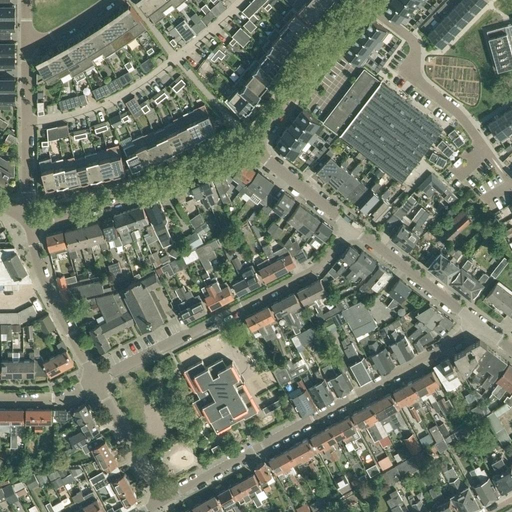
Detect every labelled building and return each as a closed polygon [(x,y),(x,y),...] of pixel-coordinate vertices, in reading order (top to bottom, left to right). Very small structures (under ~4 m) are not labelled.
[(163,11),(153,0),(138,0),(155,23),(166,15),(163,11)] [(169,0),(153,0),(163,11),(172,4),(169,0)] [(304,0),(295,0),(292,4),(311,21),(318,12),(319,13),(320,13),(304,0)] [(304,0),(320,13),(327,5),(328,5),(322,0),(304,0)] [(390,0),(387,0),(381,8),(398,21),(405,12),(391,1),(390,0)] [(391,0),(391,1),(405,12),(407,14),(414,5),(407,0),(391,0)] [(468,19),(475,12),(462,0),(461,0),(455,6),(468,19)] [(476,0),(462,0),(475,12),(481,5),(476,0)] [(0,17),(15,17),(15,5),(0,5),(0,17)] [(130,6),(125,10),(120,13),(136,36),(143,31),(147,28),(130,6)] [(461,26),(468,19),(455,6),(448,13),(461,26)] [(309,23),(293,9),(291,8),(283,17),(302,33),(301,32),(309,23)] [(215,16),(210,10),(206,14),(211,19),(215,16)] [(111,20),(126,43),(134,38),(136,36),(120,13),(115,17),(111,20)] [(448,13),(442,20),(455,33),(461,26),(448,13)] [(363,25),(378,37),(379,38),(386,29),(369,16),(363,25)] [(15,17),(0,17),(0,28),(15,29),(15,17)] [(294,43),(302,33),(283,17),(287,21),(279,30),(275,27),(294,44),(295,44),(294,43)] [(201,18),(196,23),(201,29),(206,24),(205,24),(201,18)] [(250,19),(243,25),(251,32),(257,26),(254,24),(252,21),(250,19)] [(101,27),(116,50),(124,45),(126,43),(111,20),(105,24),(101,27)] [(435,27),(448,39),(455,33),(442,20),(435,27)] [(511,23),(504,26),(487,31),(498,70),(511,65),(511,23)] [(362,24),(355,33),(372,46),(378,37),(363,25),(362,24)] [(116,50),(101,27),(91,33),(103,53),(102,53),(105,57),(116,50)] [(174,27),(169,30),(173,36),(174,35),(178,32),(174,27)] [(294,44),(275,27),(267,36),(288,54),(287,53),(294,44)] [(441,47),(448,39),(435,27),(428,34),(440,46),(441,47)] [(232,36),(234,38),(237,40),(238,42),(245,35),(239,28),(232,36)] [(92,59),(102,53),(103,53),(91,33),(80,40),(92,59)] [(355,33),(349,42),(365,54),(372,46),(355,33)] [(288,54),(267,36),(266,37),(269,39),(263,47),(282,63),(281,62),(288,54)] [(70,46),(84,70),(95,63),(92,59),(80,40),(70,46)] [(0,52),(15,53),(15,42),(0,41),(0,52)] [(349,42),(342,51),(358,63),(365,54),(349,42)] [(84,70),(70,46),(60,51),(70,72),(72,76),(84,70)] [(256,58),(274,74),(273,73),(282,63),(263,47),(262,47),(266,51),(258,60),(256,58)] [(49,57),(59,78),(70,72),(60,51),(49,57)] [(15,53),(0,52),(0,71),(5,72),(5,65),(15,65),(15,53)] [(49,57),(38,63),(39,66),(37,67),(37,81),(45,78),(48,84),(59,78),(49,57)] [(248,66),(268,83),(267,82),(274,74),(256,58),(249,66),(248,66)] [(133,66),(130,61),(124,64),(128,69),(133,66)] [(145,61),(141,64),(145,71),(150,68),(145,61)] [(209,64),(205,61),(200,67),(205,70),(209,64)] [(240,75),(261,93),(260,92),(268,83),(248,66),(240,75)] [(335,140),(339,134),(397,178),(402,182),(418,161),(442,128),(393,91),(380,81),(364,69),(336,106),(324,122),(324,121),(323,122),(324,122),(319,128),(335,140)] [(123,74),(118,77),(122,85),(128,82),(123,74)] [(254,101),(261,93),(240,75),(241,76),(234,84),(255,102),(254,101)] [(0,89),(15,90),(15,78),(0,78),(0,89)] [(177,83),(181,87),(185,83),(181,79),(177,83)] [(116,89),(112,81),(107,84),(111,92),(116,89)] [(177,83),(172,87),(176,91),(181,87),(177,83)] [(255,102),(234,84),(236,87),(227,96),(246,112),(255,102)] [(99,87),(92,90),(97,98),(103,95),(99,87)] [(15,90),(0,89),(0,101),(15,102),(15,90)] [(66,98),(68,108),(81,104),(78,95),(66,98)] [(134,97),(130,100),(135,107),(139,104),(134,97)] [(193,109),(194,109),(205,134),(205,133),(216,129),(204,103),(193,108),(193,109)] [(144,111),(145,112),(150,109),(146,104),(141,107),(144,111)] [(205,133),(205,134),(194,109),(193,109),(183,114),(184,114),(195,139),(206,134),(205,133)] [(303,109),(296,118),(312,131),(319,122),(303,109)] [(507,133),(511,129),(511,123),(505,113),(497,118),(507,133)] [(120,114),(115,116),(118,124),(123,121),(120,114)] [(174,122),(175,122),(185,144),(196,139),(195,139),(184,114),(183,114),(173,119),(174,122)] [(289,126),(289,127),(305,138),(305,139),(306,140),(312,131),(296,118),(289,126)] [(507,133),(497,118),(488,123),(498,139),(507,133)] [(185,144),(175,122),(174,122),(164,126),(164,127),(175,149),(185,145),(185,144)] [(67,124),(57,126),(59,137),(69,135),(67,124)] [(289,125),(281,135),(283,136),(283,135),(298,147),(299,147),(305,139),(305,138),(289,127),(289,126),(289,125)] [(59,137),(57,126),(47,128),(48,140),(59,137)] [(164,127),(155,131),(154,132),(165,155),(175,150),(175,149),(164,127)] [(454,128),(448,133),(458,146),(464,141),(454,128)] [(165,155),(154,132),(155,131),(154,130),(143,134),(143,135),(154,159),(154,160),(165,155)] [(13,141),(16,136),(9,132),(6,137),(13,141)] [(134,143),(144,164),(143,164),(154,160),(154,159),(143,135),(143,134),(132,139),(134,143)] [(277,145),(275,148),(284,155),(286,152),(293,157),(300,148),(299,147),(298,147),(283,135),(283,136),(276,144),(277,145)] [(442,139),(437,145),(448,156),(454,150),(442,139)] [(133,168),(143,164),(144,164),(134,143),(123,147),(133,168)] [(113,174),(114,174),(126,171),(118,144),(106,147),(107,149),(114,174),(113,174)] [(103,177),(113,174),(114,174),(107,149),(97,152),(96,152),(103,176),(102,176),(103,177)] [(324,163),(317,171),(316,172),(317,171),(326,180),(327,179),(340,164),(331,156),(334,153),(329,149),(319,159),(324,163)] [(97,152),(96,151),(85,154),(85,156),(92,178),(91,178),(91,179),(102,176),(103,176),(96,152),(97,152)] [(359,152),(355,156),(361,160),(365,157),(359,152)] [(432,152),(429,159),(443,166),(446,159),(432,152)] [(0,181),(4,184),(9,176),(14,176),(14,159),(6,159),(0,155),(0,181)] [(63,159),(69,182),(69,184),(80,181),(74,159),(75,159),(74,156),(63,159)] [(80,181),(91,178),(92,178),(85,156),(75,159),(74,159),(80,181)] [(46,187),(57,184),(58,184),(51,161),(52,161),(51,157),(39,160),(46,187)] [(63,158),(52,161),(51,161),(58,184),(57,184),(58,185),(69,182),(63,159),(63,158)] [(348,163),(345,160),(340,164),(327,179),(336,188),(337,187),(350,172),(345,167),(348,163)] [(256,169),(255,168),(252,165),(251,167),(244,162),(233,178),(239,182),(235,187),(239,190),(248,179),(250,177),(256,169)] [(350,172),(337,187),(346,195),(347,194),(360,180),(355,175),(362,167),(358,163),(350,172)] [(246,192),(250,195),(265,176),(258,170),(250,180),(248,179),(239,190),(236,194),(237,195),(238,195),(240,196),(243,192),(245,194),(246,192)] [(230,187),(229,185),(224,173),(218,175),(226,192),(230,187)] [(431,173),(420,185),(426,191),(432,184),(440,192),(445,186),(431,173)] [(230,201),(226,192),(218,175),(213,178),(224,204),(229,202),(230,201)] [(199,180),(210,204),(215,203),(210,191),(215,189),(210,176),(199,180)] [(267,191),(269,189),(274,182),(265,176),(250,195),(249,196),(257,202),(259,200),(263,203),(267,198),(270,193),(267,191)] [(361,179),(360,180),(347,194),(357,203),(357,202),(371,187),(370,187),(361,179)] [(205,206),(210,204),(199,180),(189,184),(195,197),(201,195),(205,206)] [(368,210),(381,195),(375,190),(381,184),(377,181),(371,187),(357,202),(367,211),(368,210)] [(446,187),(443,190),(447,193),(444,198),(453,206),(460,198),(452,191),(446,187)] [(181,188),(175,190),(179,201),(186,199),(181,188)] [(381,195),(368,210),(377,219),(391,204),(385,198),(391,192),(388,188),(382,195),(381,195)] [(278,199),(275,197),(267,207),(264,205),(263,207),(262,208),(268,213),(272,206),(283,215),(290,206),(295,200),(294,199),(284,192),(278,199)] [(263,203),(264,205),(267,207),(275,197),(270,193),(267,198),(263,203)] [(152,223),(158,238),(162,246),(171,243),(163,224),(165,223),(167,219),(165,215),(166,215),(158,197),(144,203),(151,220),(152,223)] [(288,219),(298,226),(310,211),(299,203),(293,211),(288,219)] [(133,207),(139,224),(148,221),(142,204),(133,207)] [(130,227),(139,224),(133,207),(123,210),(130,227)] [(130,227),(123,210),(114,213),(121,232),(124,230),(129,243),(131,242),(130,240),(132,240),(129,231),(131,230),(130,227)] [(257,213),(254,210),(248,218),(251,221),(257,213)] [(394,233),(391,237),(400,243),(420,216),(423,213),(419,210),(416,213),(412,218),(407,225),(403,222),(399,227),(396,224),(395,225),(391,230),(395,232),(394,233)] [(426,210),(420,216),(400,243),(408,249),(423,229),(419,226),(424,219),(429,213),(426,210)] [(451,220),(454,222),(442,233),(449,240),(471,220),(462,210),(451,220)] [(305,238),(314,227),(320,219),(310,211),(298,226),(304,231),(301,235),(305,238)] [(189,219),(200,234),(210,227),(205,221),(204,221),(200,212),(189,219)] [(113,217),(102,220),(107,239),(118,236),(113,217)] [(90,241),(91,241),(99,239),(101,248),(108,246),(100,219),(85,223),(90,241)] [(322,220),(311,235),(306,241),(311,244),(315,238),(321,243),(333,228),(322,220)] [(237,227),(241,236),(251,231),(248,222),(237,227)] [(271,236),(278,226),(273,222),(266,232),(271,236)] [(90,241),(85,223),(76,226),(81,243),(85,242),(88,252),(93,250),(91,241),(90,241)] [(148,244),(158,238),(152,223),(147,225),(150,232),(143,235),(148,244)] [(81,243),(76,226),(65,229),(69,246),(68,247),(68,250),(70,257),(77,255),(74,245),(81,243)] [(284,229),(278,226),(271,236),(276,240),(284,229)] [(63,229),(46,233),(49,248),(52,259),(59,257),(58,253),(68,250),(68,247),(67,244),(63,229)] [(196,245),(190,235),(185,237),(190,248),(196,245)] [(215,238),(209,242),(212,249),(219,245),(215,238)] [(292,256),(296,254),(297,253),(296,250),(289,238),(283,245),(286,247),(288,249),(290,253),(292,256)] [(209,242),(195,249),(200,257),(201,259),(206,269),(211,267),(212,266),(210,261),(217,258),(212,249),(209,242)] [(265,251),(266,253),(277,274),(288,268),(296,264),(292,256),(290,253),(288,249),(286,247),(274,254),(269,244),(263,247),(265,251)] [(352,259),(359,251),(350,244),(340,257),(348,263),(349,264),(352,259)] [(17,251),(15,247),(14,246),(0,246),(0,282),(4,283),(3,269),(7,265),(3,258),(17,251)] [(463,246),(455,251),(456,251),(438,274),(439,275),(440,274),(441,275),(441,276),(442,277),(442,278),(444,280),(445,279),(447,281),(459,266),(454,262),(465,248),(463,246)] [(231,258),(234,257),(229,247),(224,250),(229,260),(231,258)] [(301,247),(296,250),(297,253),(296,254),(300,262),(308,258),(307,258),(301,247)] [(436,272),(438,274),(456,251),(455,251),(451,248),(445,255),(441,252),(435,257),(432,254),(425,263),(428,266),(429,267),(429,268),(429,269),(431,270),(433,270),(434,271),(435,270),(437,271),(436,272)] [(191,261),(200,257),(195,249),(183,255),(187,264),(192,262),(191,261)] [(349,280),(351,277),(369,255),(362,250),(350,265),(353,268),(347,275),(346,277),(349,280)] [(27,271),(17,251),(3,258),(7,265),(3,269),(4,283),(32,281),(27,271)] [(151,253),(155,261),(158,266),(169,260),(167,254),(160,257),(157,251),(151,253)] [(272,276),(277,274),(266,253),(263,255),(265,259),(257,263),(266,280),(272,276)] [(370,269),(376,261),(369,255),(351,277),(354,280),(361,273),(364,276),(370,269)] [(175,259),(178,266),(185,262),(182,256),(175,259)] [(237,256),(234,257),(231,258),(234,265),(238,263),(241,271),(244,269),(237,256)] [(491,274),(495,278),(509,261),(504,257),(491,274)] [(452,287),(459,292),(472,275),(467,271),(472,264),(472,262),(468,259),(462,266),(450,281),(454,284),(452,287)] [(121,269),(120,267),(119,264),(118,260),(112,262),(115,271),(121,269)] [(169,274),(174,272),(168,261),(160,266),(163,271),(167,269),(169,274)] [(109,267),(110,270),(111,274),(112,277),(122,273),(121,270),(121,269),(115,271),(112,262),(108,264),(109,267)] [(385,268),(378,262),(371,270),(364,278),(368,281),(360,289),(362,290),(361,291),(362,293),(371,284),(385,268)] [(332,267),(328,271),(337,280),(341,274),(332,267)] [(371,284),(362,293),(364,294),(366,293),(367,294),(375,287),(378,289),(389,276),(392,273),(385,268),(371,284)] [(243,275),(250,288),(261,282),(256,271),(249,274),(248,273),(243,275)] [(127,286),(123,288),(113,293),(112,291),(95,295),(97,301),(106,319),(99,323),(99,322),(93,325),(91,320),(87,322),(100,350),(110,345),(106,336),(139,320),(143,328),(163,319),(149,290),(161,284),(155,273),(139,281),(138,280),(136,281),(135,280),(129,283),(129,284),(127,285),(127,286)] [(472,275),(459,292),(466,297),(467,294),(472,298),(489,276),(486,273),(483,273),(478,279),(472,275)] [(61,293),(67,303),(81,296),(96,293),(96,292),(103,290),(101,279),(94,281),(94,279),(67,286),(64,274),(57,276),(61,293)] [(239,294),(250,288),(243,275),(239,277),(240,279),(233,282),(239,294)] [(206,285),(201,287),(205,296),(211,307),(223,302),(211,279),(211,278),(209,276),(203,279),(205,282),(206,285)] [(215,276),(211,278),(211,279),(223,302),(234,296),(228,284),(226,280),(219,284),(215,276)] [(320,279),(309,284),(320,306),(324,304),(321,298),(329,294),(320,279)] [(400,301),(411,287),(399,279),(394,285),(389,292),(393,296),(400,301)] [(511,294),(497,283),(487,296),(509,312),(511,307),(511,294)] [(326,318),(320,306),(309,284),(298,290),(306,307),(314,303),(318,312),(316,313),(320,321),(326,318)] [(179,287),(181,291),(178,293),(182,301),(176,304),(185,321),(196,315),(187,299),(186,300),(183,293),(186,291),(183,285),(179,287)] [(188,296),(186,292),(186,291),(183,293),(186,300),(187,299),(196,315),(207,309),(202,299),(199,294),(194,296),(193,294),(188,296)] [(303,309),(301,304),(295,292),(283,298),(295,320),(297,325),(299,328),(302,327),(295,312),(303,309)] [(283,298),(272,303),(278,315),(283,312),(289,323),(290,322),(295,320),(283,298)] [(372,318),(362,299),(342,310),(348,320),(352,329),(356,336),(375,327),(371,319),(372,318)] [(389,307),(390,308),(397,305),(390,300),(387,304),(389,307)] [(343,307),(340,301),(334,304),(338,310),(343,307)] [(91,305),(94,312),(100,309),(97,302),(91,305)] [(418,328),(435,306),(429,302),(414,311),(420,317),(414,325),(418,328)] [(33,304),(29,306),(34,316),(38,313),(33,304)] [(269,305),(257,311),(263,322),(267,330),(269,334),(275,331),(269,320),(275,317),(269,305)] [(29,306),(24,308),(29,318),(34,316),(29,306)] [(430,329),(433,325),(443,312),(435,306),(418,328),(408,336),(411,342),(423,331),(422,330),(424,328),(428,331),(429,330),(430,329)] [(19,312),(19,323),(29,318),(24,308),(19,311),(19,312)] [(338,325),(348,320),(342,310),(332,315),(338,325)] [(267,330),(263,322),(257,311),(246,317),(247,318),(254,331),(259,328),(262,333),(263,332),(267,342),(272,339),(269,334),(267,330)] [(453,320),(443,312),(433,325),(443,333),(449,325),(448,325),(453,320)] [(44,332),(56,326),(49,313),(37,319),(44,332)] [(326,328),(335,323),(331,316),(322,321),(326,328)] [(406,358),(414,353),(405,337),(400,339),(394,328),(401,324),(398,319),(388,325),(406,358)] [(1,331),(1,339),(12,339),(12,336),(12,323),(8,323),(7,324),(3,324),(1,324),(1,331)] [(406,358),(388,325),(384,327),(393,343),(389,345),(398,362),(406,358)] [(297,334),(302,343),(302,344),(317,337),(314,331),(311,326),(297,334)] [(418,351),(423,348),(422,345),(433,338),(429,330),(428,331),(413,342),(418,351)] [(387,368),(394,364),(385,347),(381,349),(372,333),(368,335),(387,368)] [(302,343),(297,334),(291,337),(294,343),(298,350),(299,349),(297,345),(302,343)] [(379,373),(387,368),(368,335),(360,340),(363,345),(367,343),(373,353),(369,355),(379,373)] [(366,379),(374,375),(364,357),(360,358),(352,342),(351,343),(347,336),(344,338),(347,343),(366,379)] [(51,374),(74,362),(66,348),(67,348),(63,340),(58,342),(62,350),(43,361),(44,362),(35,362),(35,369),(48,368),(51,374)] [(466,373),(473,364),(476,359),(487,345),(483,342),(476,341),(455,353),(459,362),(465,374),(466,373)] [(359,383),(366,379),(347,343),(343,345),(352,363),(349,365),(359,383)] [(474,373),(475,374),(494,350),(487,345),(476,359),(473,364),(476,366),(473,370),(475,371),(474,373)] [(480,377),(480,375),(487,367),(490,369),(500,355),(494,350),(475,374),(472,378),(476,381),(480,377)] [(19,352),(13,352),(13,375),(24,375),(24,359),(24,351),(19,352)] [(35,375),(35,369),(35,362),(34,351),(30,351),(30,359),(24,359),(24,375),(35,375)] [(13,375),(13,352),(8,352),(8,359),(1,359),(2,375),(13,375)] [(493,372),(489,376),(488,375),(481,385),(486,389),(507,361),(500,355),(490,369),(493,372)] [(336,373),(346,391),(354,386),(345,369),(348,368),(342,357),(339,358),(336,360),(335,361),(340,371),(336,373)] [(455,384),(456,386),(461,383),(456,373),(457,373),(452,364),(448,357),(441,361),(453,383),(455,384)] [(226,364),(223,358),(207,366),(203,360),(184,370),(195,391),(197,390),(200,396),(192,401),(200,416),(207,412),(218,432),(232,424),(231,423),(244,415),(245,417),(259,409),(244,381),(243,382),(239,376),(241,375),(233,361),(226,364)] [(290,358),(283,362),(289,372),(297,368),(294,363),(293,363),(290,358)] [(446,391),(456,386),(455,384),(453,383),(441,361),(440,362),(441,364),(435,368),(433,366),(438,375),(441,381),(446,391)] [(289,372),(283,362),(273,368),(281,383),(308,369),(305,363),(297,368),(289,372)] [(495,395),(511,372),(511,364),(509,362),(496,379),(499,381),(492,392),(495,395)] [(338,395),(346,391),(336,373),(335,374),(330,363),(325,366),(323,367),(338,395)] [(326,401),(334,397),(319,369),(315,371),(320,380),(316,382),(326,401)] [(436,393),(436,394),(439,393),(436,388),(435,388),(434,386),(439,383),(432,370),(422,375),(431,390),(433,395),(436,393)] [(511,372),(495,395),(499,398),(507,387),(511,390),(511,387),(511,372)] [(319,405),(326,401),(316,382),(313,384),(308,375),(304,377),(319,405)] [(430,396),(432,401),(438,397),(436,394),(436,393),(433,395),(431,390),(422,375),(413,380),(420,393),(425,391),(429,397),(430,396)] [(301,414),(317,406),(301,378),(297,381),(303,390),(291,396),(301,414)] [(417,398),(416,399),(415,396),(420,393),(413,380),(403,385),(414,405),(417,404),(419,407),(421,406),(417,398)] [(421,419),(418,413),(415,415),(413,411),(416,409),(419,407),(417,404),(414,405),(403,385),(394,390),(401,404),(406,401),(417,421),(421,419)] [(477,400),(481,394),(474,389),(472,391),(477,400)] [(391,392),(381,398),(389,413),(391,417),(389,419),(391,423),(397,420),(395,416),(396,415),(394,411),(399,408),(391,392)] [(484,414),(485,414),(476,397),(466,402),(476,419),(478,417),(484,414)] [(387,419),(389,419),(391,417),(389,413),(381,398),(371,403),(378,416),(384,413),(387,419)] [(452,412),(450,408),(445,401),(443,398),(437,401),(445,415),(452,412)] [(263,409),(266,414),(283,404),(280,399),(263,409)] [(65,409),(59,409),(59,420),(67,420),(74,417),(78,424),(82,422),(93,416),(85,403),(75,408),(74,407),(67,410),(66,408),(65,409)] [(373,419),(378,416),(371,403),(362,408),(372,428),(376,426),(373,419)] [(506,403),(494,410),(497,416),(509,408),(506,403)] [(11,435),(11,426),(11,409),(0,408),(0,421),(5,422),(5,435),(11,435)] [(372,428),(362,408),(352,413),(359,426),(365,423),(370,434),(378,430),(376,426),(372,428)] [(11,409),(11,426),(11,435),(17,435),(17,429),(18,429),(18,428),(18,427),(19,427),(19,426),(19,425),(18,424),(18,423),(17,423),(17,422),(24,422),(24,409),(11,409)] [(39,409),(27,409),(26,422),(39,422),(39,409)] [(39,422),(39,426),(39,431),(43,431),(43,422),(52,422),(52,409),(39,409),(39,422)] [(350,440),(348,441),(350,445),(355,442),(353,438),(355,438),(351,431),(356,428),(349,415),(340,420),(350,440)] [(84,445),(92,440),(89,435),(99,429),(93,416),(82,422),(86,429),(70,438),(76,449),(84,445)] [(346,442),(348,441),(350,440),(340,420),(330,425),(337,438),(342,435),(346,442)] [(443,423),(439,426),(444,435),(449,432),(443,423)] [(443,437),(440,431),(436,424),(429,428),(437,441),(437,442),(438,442),(438,441),(443,437)] [(332,441),(337,438),(330,425),(320,430),(331,450),(334,449),(336,448),(332,441)] [(464,426),(454,432),(458,439),(468,433),(464,426)] [(503,427),(496,431),(504,444),(511,439),(503,427)] [(328,457),(331,456),(336,453),(334,449),(331,450),(320,430),(311,435),(318,448),(322,446),(328,457)] [(404,439),(412,455),(422,449),(413,434),(404,439)] [(98,437),(92,440),(84,445),(87,451),(92,448),(98,459),(112,452),(106,440),(101,443),(98,437)] [(298,442),(307,458),(311,455),(310,453),(315,450),(308,437),(298,442)] [(444,438),(443,437),(438,441),(438,442),(437,442),(437,441),(434,443),(435,443),(437,448),(446,443),(444,438)] [(309,463),(307,458),(298,442),(289,447),(296,461),(301,458),(305,465),(306,464),(309,463)] [(438,449),(437,448),(435,443),(427,448),(430,453),(438,449)] [(215,454),(222,450),(218,444),(211,448),(215,454)] [(406,445),(397,450),(403,460),(412,455),(406,445)] [(291,463),(296,461),(289,447),(279,453),(290,473),(293,471),(294,473),(295,472),(291,463)] [(95,481),(96,483),(117,471),(113,466),(118,463),(112,452),(98,459),(93,462),(97,469),(102,466),(104,470),(97,474),(99,478),(95,481)] [(394,455),(397,461),(402,459),(398,452),(394,455)] [(288,475),(289,478),(295,476),(294,473),(293,471),(290,473),(279,453),(270,458),(277,471),(281,479),(288,475)] [(496,459),(511,484),(511,483),(511,463),(507,466),(503,460),(504,460),(501,454),(496,458),(496,459)] [(414,455),(404,461),(407,466),(417,461),(414,455)] [(62,456),(54,461),(54,468),(68,466),(67,458),(66,457),(62,456)] [(511,484),(496,459),(492,462),(498,472),(492,475),(501,490),(502,492),(503,491),(502,491),(508,488),(509,487),(509,486),(508,485),(510,484),(511,484)] [(265,460),(256,466),(262,477),(260,479),(264,487),(269,484),(270,483),(267,478),(273,474),(265,460)] [(404,461),(395,466),(402,477),(411,472),(407,466),(404,461)] [(380,471),(375,464),(366,469),(370,476),(380,471)] [(395,466),(386,471),(392,481),(393,482),(402,477),(395,466)] [(470,510),(473,508),(474,509),(475,509),(476,509),(477,509),(478,508),(478,507),(479,507),(479,506),(479,505),(468,485),(464,487),(458,477),(452,467),(449,469),(470,510)] [(498,495),(499,494),(489,477),(485,478),(479,467),(475,470),(491,499),(494,497),(495,498),(498,496),(498,495)] [(80,468),(70,469),(74,476),(83,471),(80,468)] [(474,485),(483,503),(484,503),(485,503),(488,502),(488,500),(491,499),(475,470),(474,468),(470,471),(477,484),(474,485)] [(65,469),(57,470),(61,478),(68,474),(65,469)] [(468,511),(470,510),(449,469),(444,472),(456,492),(451,495),(460,511),(468,511)] [(24,477),(22,470),(11,473),(13,480),(24,477)] [(36,474),(41,484),(48,480),(43,470),(36,474)] [(53,484),(62,479),(61,478),(57,470),(48,475),(53,484)] [(115,494),(131,485),(125,474),(121,476),(118,471),(117,471),(96,483),(94,484),(97,490),(109,483),(115,494)] [(387,484),(392,481),(386,471),(381,474),(387,484)] [(243,479),(251,493),(254,499),(258,506),(262,503),(256,493),(263,490),(260,484),(254,473),(243,479)] [(355,489),(362,485),(358,478),(355,473),(353,474),(356,479),(351,481),(355,489)] [(34,474),(25,477),(28,483),(36,480),(34,474)] [(364,474),(358,478),(362,485),(368,481),(364,474)] [(0,484),(8,482),(10,481),(8,475),(0,477),(0,484)] [(254,499),(251,493),(243,479),(232,485),(241,502),(249,498),(251,501),(254,499)] [(347,480),(337,486),(342,494),(352,489),(347,480)] [(22,481),(12,484),(18,496),(27,491),(22,481)] [(108,511),(123,511),(124,511),(129,509),(127,504),(137,498),(131,485),(115,494),(118,500),(122,497),(126,504),(114,510),(113,506),(107,509),(108,511)] [(219,492),(225,503),(228,509),(234,505),(237,511),(244,511),(236,497),(230,486),(219,492)] [(440,500),(436,494),(434,489),(432,487),(429,489),(436,502),(435,502),(438,508),(434,510),(434,511),(446,511),(441,502),(440,500)] [(399,504),(404,501),(397,489),(390,493),(392,497),(387,499),(393,510),(394,511),(403,511),(400,506),(399,504)] [(84,496),(92,511),(103,511),(105,511),(94,491),(90,493),(84,496)] [(216,494),(204,500),(210,511),(218,511),(223,509),(222,505),(216,494)] [(80,511),(92,511),(84,496),(75,501),(79,508),(80,511)] [(421,511),(416,502),(413,497),(409,499),(412,504),(415,511),(421,511)] [(458,511),(450,497),(441,502),(446,511),(458,511)] [(432,511),(430,508),(426,510),(421,499),(416,502),(421,511),(432,511)] [(210,511),(204,500),(193,506),(196,511),(210,511)] [(321,507),(319,503),(317,500),(310,504),(313,511),(316,510),(321,507)] [(80,511),(79,508),(75,501),(71,503),(65,506),(67,511),(80,511)] [(328,508),(330,511),(332,511),(340,508),(337,503),(328,508)]
